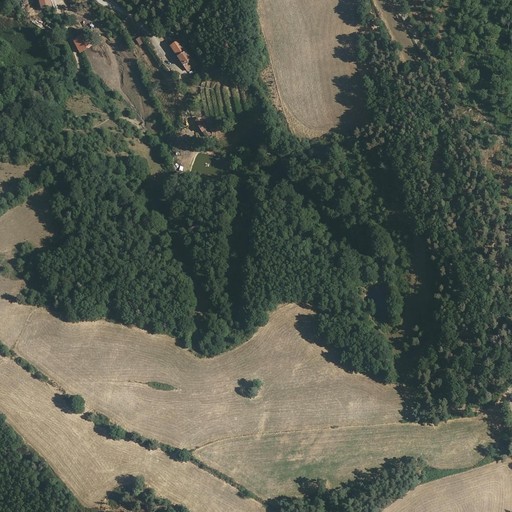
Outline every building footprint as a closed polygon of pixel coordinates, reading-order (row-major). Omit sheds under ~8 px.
[(52,7),(49,0),(37,0),(40,10),(52,7)] [(55,18),(47,12),(43,17),(51,23),(45,29),(54,37),(61,29),(52,22),(55,18)] [(83,34),(71,41),(80,54),(91,48),(83,34)] [(139,46),(144,43),(140,37),(135,40),(139,46)] [(177,37),(168,43),(173,51),(187,71),(198,64),(195,60),(193,61),(177,37)] [(195,122),(205,138),(211,134),(201,118),(195,122)]
